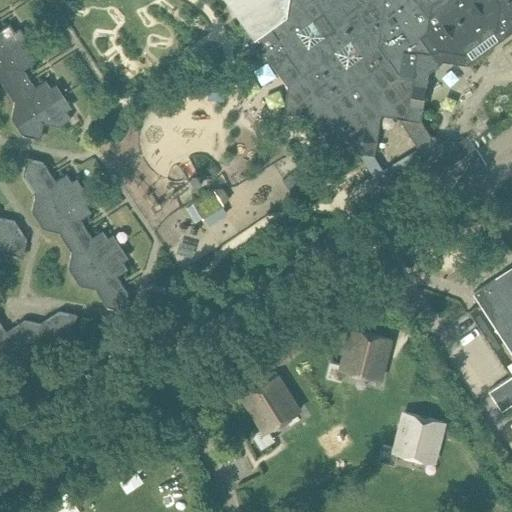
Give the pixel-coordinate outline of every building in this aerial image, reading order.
[(511,0),(226,0),(246,27),(243,51),(266,55),(288,85),(283,113),(311,117),(333,148),(375,155),(381,115),(398,117),(424,155),(429,151),(442,154),(442,155),(450,165),(463,156),(453,141),(436,138),(435,139),(432,138),(421,121),(429,72),(444,61),(466,64),(511,31),(511,0)] [(0,29),(0,57),(28,40),(20,28),(15,31),(10,24),(0,29)] [(28,40),(0,57),(0,80),(4,81),(10,91),(29,79),(23,70),(35,62),(30,55),(35,51),(28,40)] [(29,79),(10,91),(16,101),(13,116),(19,125),(64,96),(57,84),(51,88),(46,80),(35,88),(29,79)] [(72,107),(64,96),(19,126),(25,135),(40,138),(44,123),(59,126),(71,119),(66,111),(72,107)] [(27,160),(24,175),(36,194),(33,210),(39,219),(85,190),(77,178),(71,181),(67,174),(55,181),(43,163),(27,160)] [(283,204),(289,191),(279,186),(273,200),(283,204)] [(85,190),(39,219),(45,228),(60,232),(67,241),(86,229),(80,220),(91,213),(87,205),(92,202),(85,190)] [(202,218),(223,204),(213,190),(193,203),(202,218)] [(14,221),(0,218),(0,242),(7,253),(23,257),(27,241),(14,221)] [(86,229),(67,241),(73,251),(69,267),(75,276),(121,246),(114,235),(108,238),(103,231),(91,238),(86,229)] [(121,246),(75,276),(81,286),(97,289),(109,308),(125,311),(128,295),(116,276),(128,269),(123,262),(129,258),(121,246)] [(511,267),(472,293),(511,354),(511,375),(488,391),(501,412),(511,404),(511,267)] [(59,312),(40,324),(37,341),(52,344),(72,332),(75,316),(59,312)] [(25,321),(6,333),(2,349),(18,353),(37,341),(40,324),(25,321)] [(391,339),(351,329),(340,369),(381,379),(391,339)] [(278,375),(243,397),(265,432),(300,410),(278,375)] [(444,422),(404,412),(394,452),(434,462),(444,422)]
